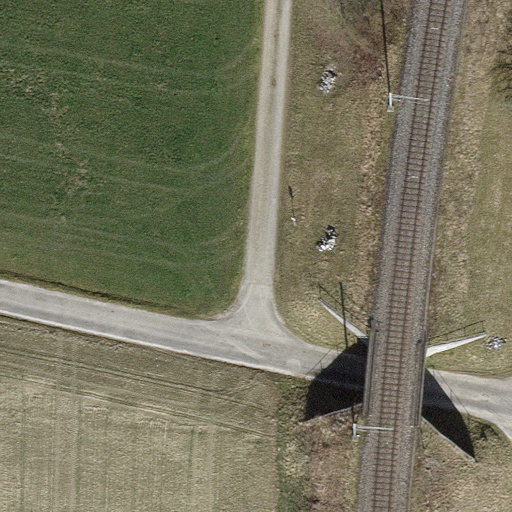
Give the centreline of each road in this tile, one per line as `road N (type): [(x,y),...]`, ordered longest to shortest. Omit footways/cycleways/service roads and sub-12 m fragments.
road 1 (track): [(0,293),(511,404)]
road 2 (track): [(281,0),(253,350)]
